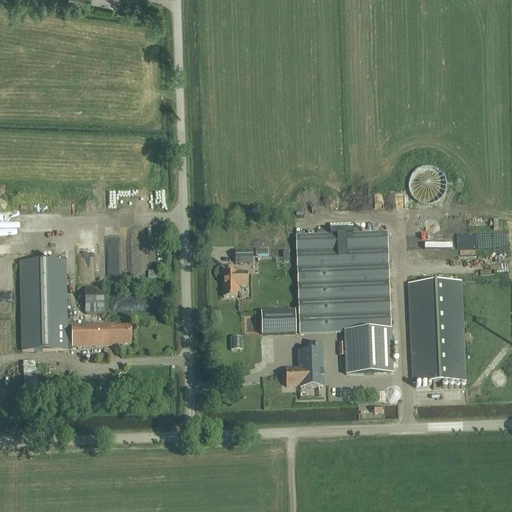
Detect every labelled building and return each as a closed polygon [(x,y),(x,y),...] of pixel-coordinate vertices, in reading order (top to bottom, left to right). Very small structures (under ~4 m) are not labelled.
[(60,228),(59,220),(49,220),(49,229),(60,228)] [(296,236),(300,334),(345,333),(346,376),(392,374),(387,233),(359,234),(359,230),(353,230),(353,226),(352,226),(352,224),(330,225),(330,235),(296,236)] [(251,259),(251,250),(234,251),(234,263),(251,262),(252,263),(260,263),(260,259),(251,259)] [(67,325),(66,262),(19,263),(21,352),(72,351),(72,347),(122,347),(122,344),(131,344),(130,325),(115,325),(115,323),(79,324),(67,325)] [(91,267),(83,268),(84,285),(96,285),(96,278),(92,278),(91,267)] [(236,273),(236,272),(222,273),(223,297),(236,297),(236,286),(247,286),(247,272),(236,273)] [(413,384),(466,382),(462,283),(409,285),(413,384)] [(85,314),(104,314),(103,287),(85,287),(85,314)] [(262,336),(296,335),(295,312),(261,313),(262,336)] [(230,350),(242,350),(242,337),(230,337),(230,350)] [(324,387),(322,345),(319,345),(319,352),(309,352),(309,351),(298,352),(299,368),(285,369),(286,387),(300,387),(300,388),(324,387)] [(105,363),(105,350),(95,350),(95,363),(105,363)] [(23,361),(24,371),(36,371),(36,361),(23,361)] [(391,385),(384,388),(386,394),(393,392),(391,385)] [(320,400),(321,396),(310,396),(310,392),(297,392),(297,400),(320,400)] [(24,397),(24,407),(42,407),(42,398),(24,397)]
